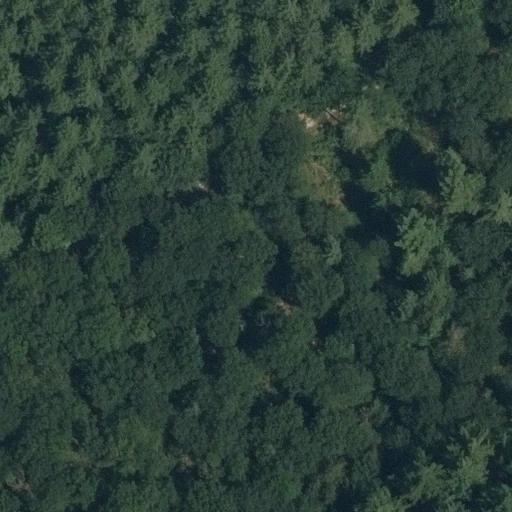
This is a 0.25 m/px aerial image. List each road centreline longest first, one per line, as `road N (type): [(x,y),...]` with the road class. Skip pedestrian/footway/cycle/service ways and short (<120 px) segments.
road 1 (track): [(0,294),(368,96)]
road 2 (track): [(368,96),(511,18)]
